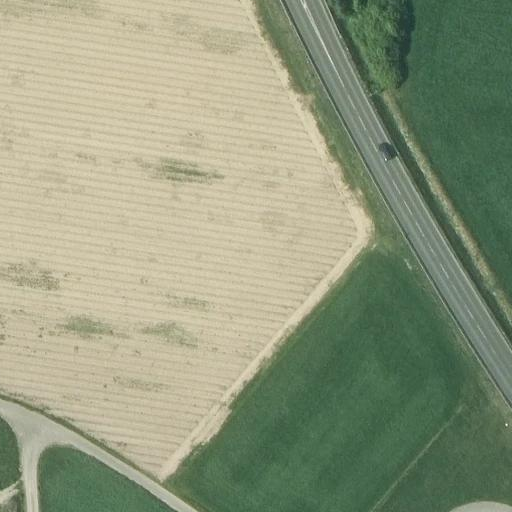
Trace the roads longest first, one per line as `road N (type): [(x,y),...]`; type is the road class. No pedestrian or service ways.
road 1 (primary): [(511,377),(301,0)]
road 2 (track): [(187,511),(90,447),(0,410)]
